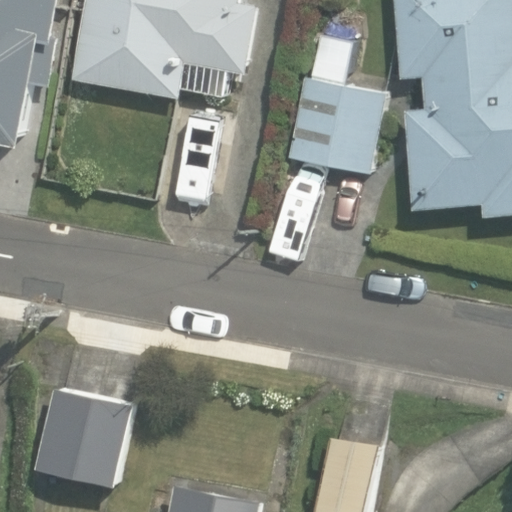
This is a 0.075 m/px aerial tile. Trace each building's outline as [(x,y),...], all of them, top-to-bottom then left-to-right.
[(0,0),(0,137),(33,144),(54,39),(59,40),(66,0),(0,0)] [(93,0),(79,79),(186,98),(192,63),(254,74),(267,4),(249,1),(249,0),(93,0)] [(489,200),(490,215),(511,212),(511,0),(398,0),(405,71),(424,70),(436,205),(489,200)] [(296,157),(377,173),(393,92),(351,84),(360,41),(324,34),(315,77),(311,77),(296,157)] [(50,472),(130,489),(146,410),(66,393),(50,472)] [(330,511),(381,511),(391,451),(342,443),(330,511)] [(274,511),(275,508),(188,492),(184,511),(274,511)]
